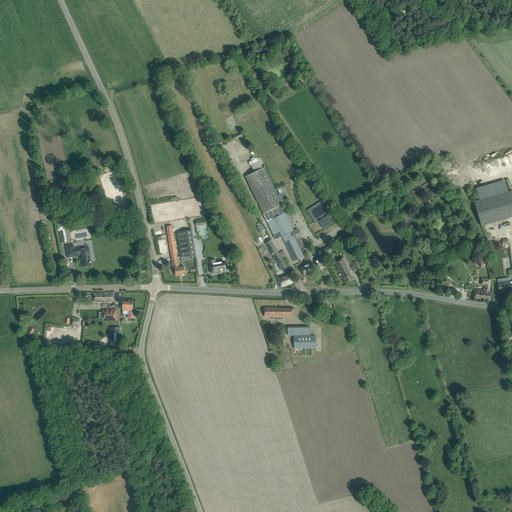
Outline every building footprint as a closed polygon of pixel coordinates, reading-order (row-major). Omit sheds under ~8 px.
[(452,152),(456,159),(460,157),(457,150),(452,152)] [(265,168),(246,177),(263,214),(283,205),(265,168)] [(511,217),(511,190),(474,202),(481,226),(511,217)] [(51,212),(49,204),(39,206),(41,214),(51,212)] [(323,204),(312,211),(320,222),(324,228),(335,221),(323,204)] [(282,206),(263,214),(276,239),(282,236),(294,261),(304,256),(296,240),(302,236),(298,228),(294,231),(282,206)] [(58,226),(60,242),(66,242),(65,225),(58,226)] [(171,226),(166,227),(173,269),(175,268),(176,276),(180,275),(178,268),(176,268),(175,262),(176,262),(175,258),(178,258),(178,257),(176,249),(173,226),(171,226)] [(196,255),(192,230),(177,232),(181,258),(196,255)] [(325,230),(308,241),(314,250),(330,240),(325,230)] [(271,240),(266,243),(278,264),(280,266),(283,270),(288,267),(285,263),(283,260),(283,259),(286,257),(283,251),(279,253),(278,252),(271,240)] [(67,246),(68,252),(68,257),(80,255),(80,257),(81,257),(82,259),(81,259),(82,266),(91,265),(91,263),(91,261),(90,261),(88,247),(79,249),(79,248),(74,249),(74,245),(67,246)] [(331,253),(335,250),(331,245),(321,251),(326,258),(331,255),(331,253)] [(315,261),(316,263),(318,268),(327,263),(324,257),(315,261)] [(334,261),(343,279),(346,283),(355,279),(343,257),(334,261)] [(483,257),(477,261),(481,268),(487,264),(483,257)] [(176,262),(175,262),(176,268),(178,268),(180,275),(187,274),(186,270),(186,269),(185,269),(185,266),(180,267),(178,258),(175,258),(176,262)] [(231,261),(217,261),(216,268),(219,268),(219,269),(230,270),(230,268),(231,268),(231,264),(230,264),(231,261)] [(312,263),(309,265),(309,264),(305,266),(305,267),(301,269),(305,275),(315,269),(312,263)] [(278,279),(281,287),(292,283),(289,274),(278,279)] [(442,280),(445,283),(448,287),(452,283),(445,276),(442,280)] [(484,290),(474,289),(473,299),(491,301),(491,293),(490,293),(491,279),(482,278),(481,285),(485,285),(484,290)] [(511,283),(510,283),(510,282),(498,284),(500,293),(507,291),(507,293),(511,292),(511,291),(511,290),(511,283)] [(114,292),(110,292),(105,292),(105,293),(93,293),(93,301),(95,301),(95,302),(110,302),(115,302),(114,292)] [(133,302),(123,302),(123,310),(128,310),(128,317),(133,317),(133,302)] [(115,305),(113,305),(112,305),(112,310),(103,310),(103,321),(117,320),(117,307),(115,307),(115,305)] [(265,308),(265,313),(265,317),(273,317),(273,318),(284,318),(284,317),(294,317),(294,309),(277,309),(274,309),(274,308),(265,308)] [(76,318),(72,318),(71,326),(79,327),(80,320),(76,320),(76,318)] [(120,327),(115,327),(110,327),(110,348),(121,348),(120,327)] [(278,342),(274,331),(269,332),(273,343),(278,342)] [(316,349),(316,336),(294,336),(294,349),(316,349)]
